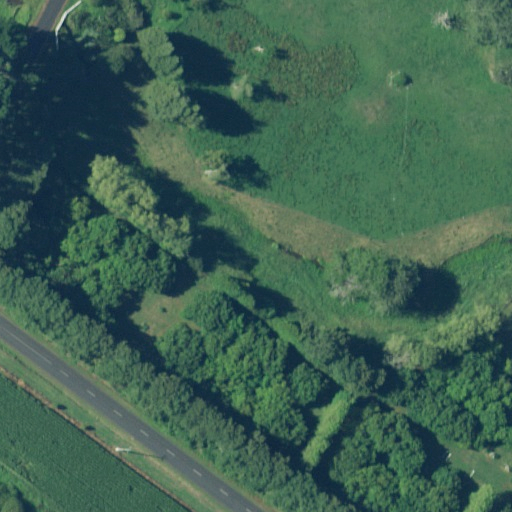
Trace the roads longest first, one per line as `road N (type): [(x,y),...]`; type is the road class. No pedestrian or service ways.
road 1 (unclassified): [(246,511),(0,331)]
road 2 (unclassified): [(0,115),(61,0)]
